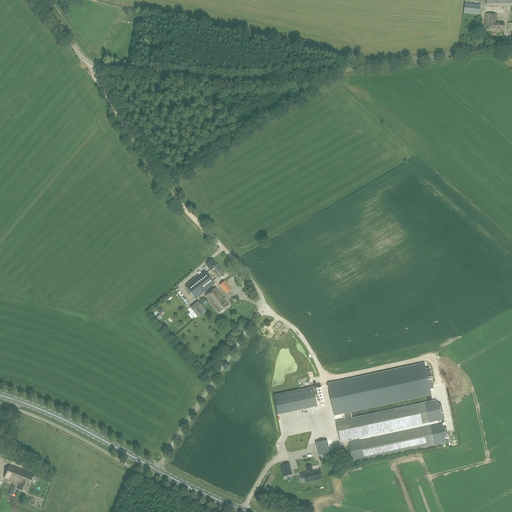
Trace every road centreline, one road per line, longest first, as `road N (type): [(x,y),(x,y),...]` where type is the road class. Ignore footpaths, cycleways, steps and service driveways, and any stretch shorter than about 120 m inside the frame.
road 1 (unclassified): [(511,47),(223,80),(87,65),(39,0)]
road 2 (unclassified): [(156,470),(261,306),(255,286),(222,248)]
road 3 (track): [(222,248),(159,181),(87,65)]
road 4 (primary): [(156,470),(0,395)]
